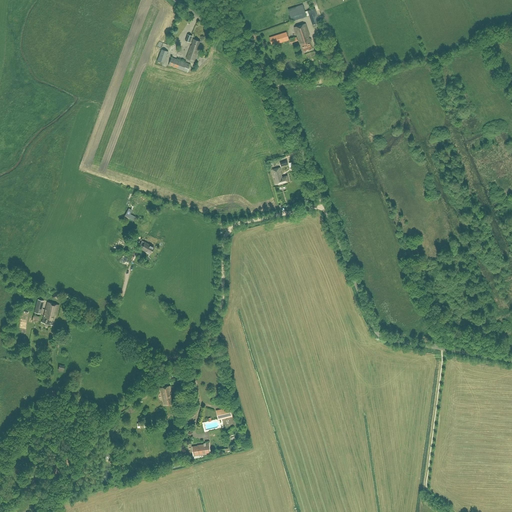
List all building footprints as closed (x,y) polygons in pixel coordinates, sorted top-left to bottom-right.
[(309,14),(312,25),(319,22),(314,8),(305,12),(306,15),(309,14)] [(311,41),(305,24),(294,27),(300,44),(302,44),(304,51),(312,49),(310,42),(311,41)] [(289,40),(286,32),(269,37),(272,45),(289,40)] [(192,46),(191,45),(186,58),(194,61),(199,49),(198,48),(200,41),(193,39),(192,43),(193,44),(192,46)] [(162,49),(157,61),(163,63),(168,51),(162,49)] [(171,57),(168,65),(187,72),(190,64),(171,57)] [(287,162),(293,160),(292,155),(285,158),(287,161),(280,163),(281,167),(287,164),(287,162)] [(283,177),(280,167),(272,170),(276,185),(289,181),(287,176),(283,177)] [(143,244),(140,242),(138,245),(142,247),(141,249),(150,254),(154,247),(145,242),(143,244)] [(38,299),(34,312),(40,313),(43,300),(38,299)] [(58,305),(47,302),(42,322),(52,325),(55,316),(58,305)] [(170,386),(161,388),(164,405),(173,403),(170,386)] [(229,408),(217,411),(219,418),(231,415),(229,408)] [(207,424),(207,425),(204,426),(206,432),(220,427),(218,421),(207,424)] [(193,447),(194,455),(200,454),(200,455),(210,453),(209,443),(197,445),(197,446),(193,447)]
